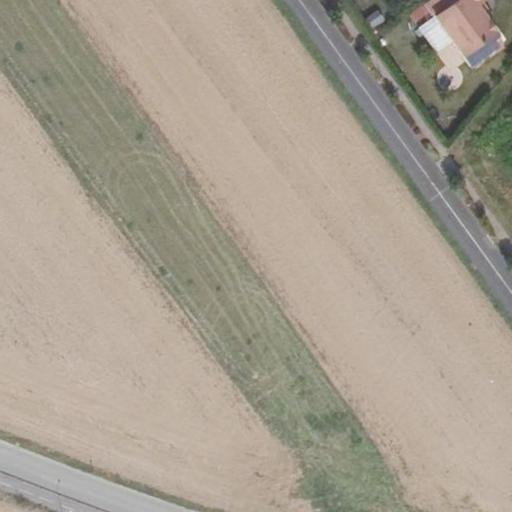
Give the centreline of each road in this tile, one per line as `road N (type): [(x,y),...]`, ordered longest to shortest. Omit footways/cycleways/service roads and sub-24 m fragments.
road 1 (unclassified): [(300,0),(511,291)]
road 2 (unclassified): [(151,511),(0,455)]
